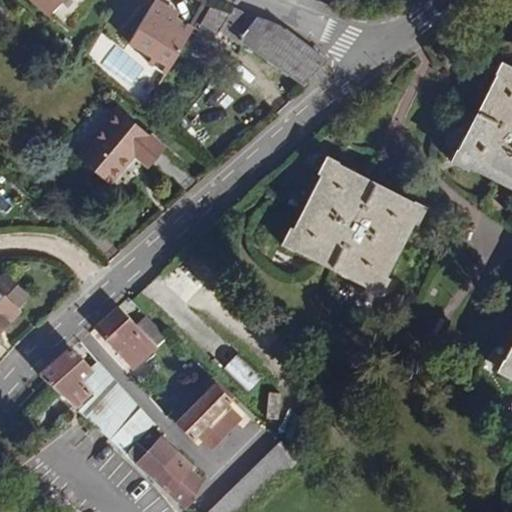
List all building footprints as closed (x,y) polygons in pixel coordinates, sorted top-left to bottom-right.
[(36,0),(50,10),(57,0),(36,0)] [(174,20),(176,17),(178,12),(157,0),(154,0),(152,4),(166,11),(165,15),(174,20)] [(167,73),(193,27),(176,17),(174,20),(165,15),(166,11),(152,4),(129,43),(152,56),(149,62),(167,73)] [(285,29),(233,8),(230,15),(211,9),(199,27),(216,37),(219,32),(237,43),(241,39),(305,84),(327,61),(285,29)] [(137,80),(144,63),(111,49),(104,66),(137,80)] [(511,66),(501,62),(494,74),(497,75),(458,150),(455,149),(449,162),(468,171),(470,168),(511,189),(511,66)] [(148,168),(165,148),(118,109),(79,156),(111,184),(134,156),(148,168)] [(340,162),(326,155),(317,174),(320,176),(294,229),(289,227),(280,244),(293,252),(295,250),(368,288),(367,291),(381,297),(390,278),(387,277),(414,225),(418,226),(427,207),(415,201),(413,203),(374,185),(339,165),(340,162)] [(6,275),(0,281),(0,294),(15,309),(27,296),(6,275)] [(0,331),(19,312),(15,309),(0,294),(0,331)] [(167,338),(147,318),(137,326),(119,307),(94,328),(133,370),(167,338)] [(511,347),(506,359),(503,358),(497,372),(511,380),(511,347)] [(92,370),(70,349),(39,375),(75,408),(91,394),(88,392),(93,388),(99,395),(79,413),(126,455),(139,441),(155,423),(99,362),(92,370)] [(232,358),(224,371),(254,389),(262,376),(232,358)] [(232,402),(214,385),(176,423),(193,441),(197,437),(212,451),(243,419),(229,405),(232,402)] [(279,392),(263,397),(268,416),(285,411),(279,392)] [(149,451),(139,441),(126,455),(169,495),(185,511),(192,504),(202,483),(190,472),(193,469),(162,438),(149,451)] [(253,511),(298,466),(278,446),(213,511),(253,511)]
